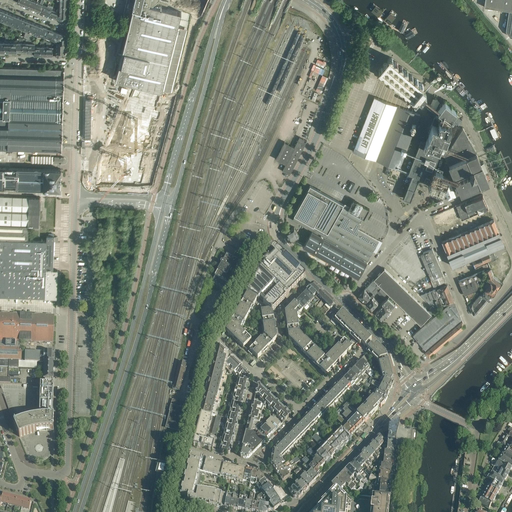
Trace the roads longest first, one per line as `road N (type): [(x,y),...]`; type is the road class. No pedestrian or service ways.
road 1 (secondary): [(162,210),(74,511)]
road 2 (secondary): [(81,511),(171,213)]
road 3 (residential): [(67,470),(75,203)]
road 4 (tertiary): [(275,234),(273,217),(314,142),(341,61),(334,26),(307,0)]
road 5 (secondary): [(174,202),(227,0)]
road 6 (secondary): [(224,0),(165,200)]
road 7 (unknown): [(266,164),(198,295),(199,318)]
road 8 (unknown): [(266,164),(302,91),(316,36)]
road 9 (residential): [(423,213),(486,187),(511,248)]
road 10 (residential): [(75,195),(79,61)]
road 11 (residential): [(471,326),(423,213)]
road 12 (residential): [(258,371),(282,344),(278,313),(315,275)]
